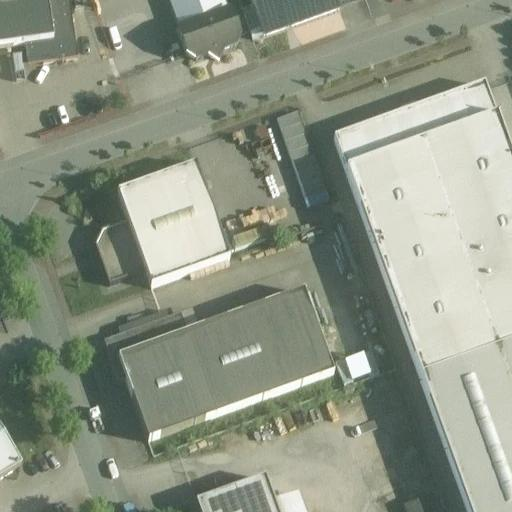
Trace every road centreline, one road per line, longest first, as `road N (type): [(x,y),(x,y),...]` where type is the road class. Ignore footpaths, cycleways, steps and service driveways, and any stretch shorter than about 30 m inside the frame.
road 1 (residential): [(0,194),(511,3)]
road 2 (residential): [(110,511),(0,203)]
